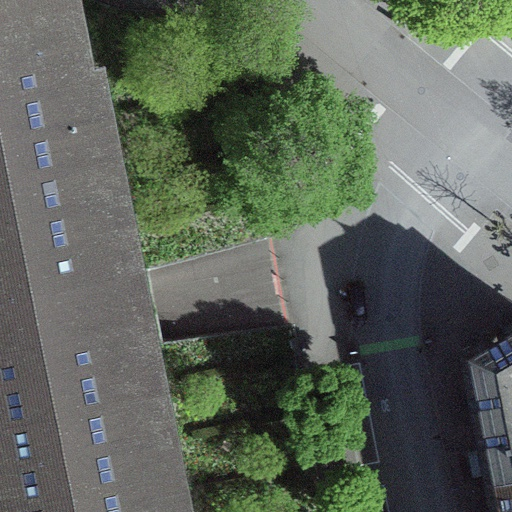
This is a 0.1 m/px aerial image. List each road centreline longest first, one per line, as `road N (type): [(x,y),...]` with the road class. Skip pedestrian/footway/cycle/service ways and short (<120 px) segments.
road 1 (residential): [(463,133),(404,210),(391,250),(382,341)]
road 2 (residential): [(305,0),(463,133)]
road 3 (residential): [(382,341),(414,511)]
